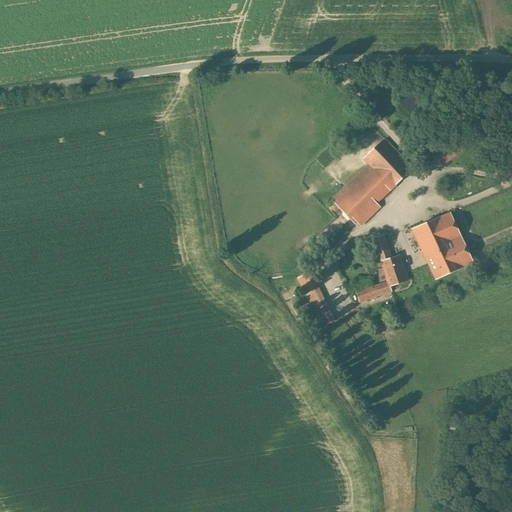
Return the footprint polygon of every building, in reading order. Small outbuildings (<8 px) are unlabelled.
[(414,87),(412,87),(409,87),(407,88),(405,89),(403,90),(402,91),(400,93),(399,94),(398,96),(397,98),(396,100),(396,103),(396,105),(397,107),(398,109),(399,111),(400,113),(402,114),(403,116),(405,117),(407,117),(410,118),(412,118),(414,118),(416,117),(418,117),(420,115),(422,114),(423,113),(425,111),(426,109),(427,107),(427,105),(427,103),(427,100),(426,98),(426,96),(425,94),(423,92),(422,91),(420,90),(418,89),(416,88),(414,87)] [(461,132),(432,155),(440,165),(446,161),(445,160),(468,143),(461,132)] [(413,168),(384,139),(364,159),(367,161),(374,169),(364,178),(383,197),(413,168)] [(367,161),(344,183),(346,186),(332,200),(337,204),(344,197),(364,178),(374,169),(367,161)] [(383,197),(364,178),(344,197),(363,216),(383,197)] [(363,216),(344,197),(337,204),(355,224),(363,216)] [(449,212),(412,229),(423,253),(460,236),(449,212)] [(383,235),(373,239),(380,261),(390,258),(383,235)] [(460,236),(423,253),(435,279),(473,263),(460,236)] [(390,258),(380,261),(384,271),(387,282),(389,286),(407,280),(398,255),(390,258)] [(387,282),(366,289),(369,298),(391,291),(389,286),(387,282)] [(317,286),(305,292),(322,325),(333,319),(317,286)] [(427,331),(438,327),(432,309),(421,313),(427,331)]
